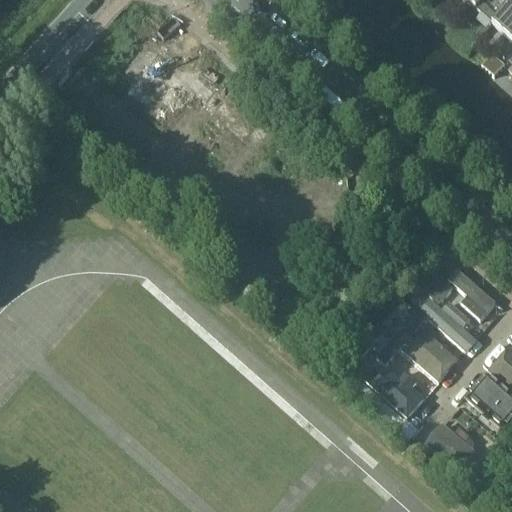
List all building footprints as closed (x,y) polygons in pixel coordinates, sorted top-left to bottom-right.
[(480,7),(496,22),(504,13),(511,4),(511,3),(508,0),(461,0),(475,12),(480,7)] [(511,4),(504,13),(496,22),(492,27),(511,44),(511,4)] [(504,68),(492,57),(481,69),(493,80),(504,68)] [(458,306),(479,324),(494,306),(455,272),(446,283),(465,299),(463,301),(458,306)] [(439,307),(452,293),(443,284),(430,299),(439,307)] [(429,299),(415,313),(424,322),(425,321),(461,353),(460,354),(463,357),(476,343),(472,340),(462,331),(468,324),(446,303),(440,309),(429,299)] [(412,338),(424,324),(415,316),(402,330),(412,338)] [(403,333),(391,346),(437,386),(457,363),(422,333),(414,343),(403,333)] [(385,369),(399,353),(390,346),(391,345),(380,335),(369,348),(379,356),(375,360),(385,369)] [(511,353),(508,350),(487,375),(511,396),(511,353)] [(372,371),(361,384),(405,423),(422,404),(410,393),(416,386),(403,375),(398,380),(389,373),(383,381),(372,371)] [(511,423),(511,406),(485,384),(472,399),(507,429),(511,423)] [(406,447),(417,434),(403,421),(403,422),(362,387),(354,396),(395,431),(392,435),(406,447)] [(442,427),(425,447),(457,475),(474,455),(442,427)] [(482,481),(472,473),(465,482),(474,490),(482,481)]
